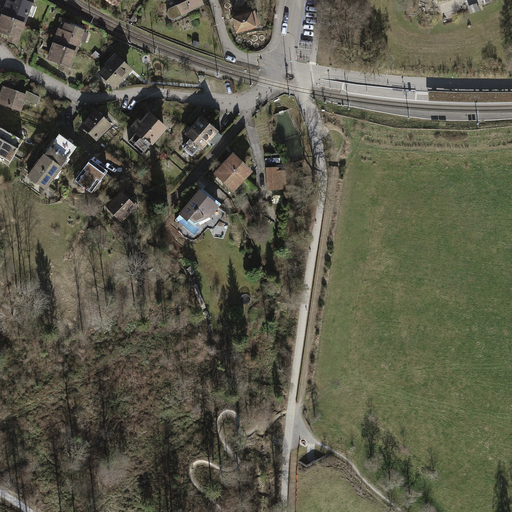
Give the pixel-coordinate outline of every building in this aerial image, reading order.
[(23,0),(8,0),(3,15),(24,23),(32,3),(23,0)] [(175,0),(178,5),(169,8),(167,13),(170,18),(174,19),(185,14),(184,11),(201,3),(199,0),(175,0)] [(432,0),(430,0),(426,8),(435,13),(440,4),(432,0)] [(232,17),(236,32),(254,27),(249,11),(235,14),(236,16),(232,17)] [(0,32),(18,39),(24,23),(3,15),(0,22),(0,32)] [(57,32),(53,43),(78,52),(82,41),(86,43),(91,32),(70,24),(71,21),(60,17),(56,29),(55,31),(57,32)] [(72,68),(78,52),(53,43),(47,59),(61,65),(59,70),(69,73),(71,68),(72,68)] [(118,54),(100,72),(116,88),(134,70),(118,54)] [(7,83),(0,100),(0,102),(19,110),(23,100),(25,95),(11,89),(12,86),(7,83)] [(26,90),(25,95),(23,100),(38,105),(40,97),(26,90)] [(489,94),(431,94),(431,103),(489,102),(489,94)] [(95,112),(82,125),(96,138),(109,125),(95,112)] [(131,127),(137,132),(128,141),(142,153),(164,129),(149,115),(140,124),(137,121),(131,127)] [(200,117),(185,133),(202,148),(208,141),(212,146),(221,136),(200,117)] [(0,161),(9,166),(22,141),(1,129),(0,128),(0,161)] [(59,135),(44,156),(60,167),(75,146),(59,135)] [(45,188),(60,167),(44,156),(29,177),(45,188)] [(219,173),(233,186),(245,173),(245,169),(234,157),(219,173)] [(91,159),(74,181),(89,192),(108,171),(91,159)] [(277,167),(266,168),(268,189),(286,188),(284,170),(277,171),(277,167)] [(198,189),(180,214),(188,221),(209,213),(216,204),(198,189)] [(135,206),(122,192),(107,207),(120,221),(135,206)] [(248,201),(239,205),(248,222),(256,218),(248,201)]
